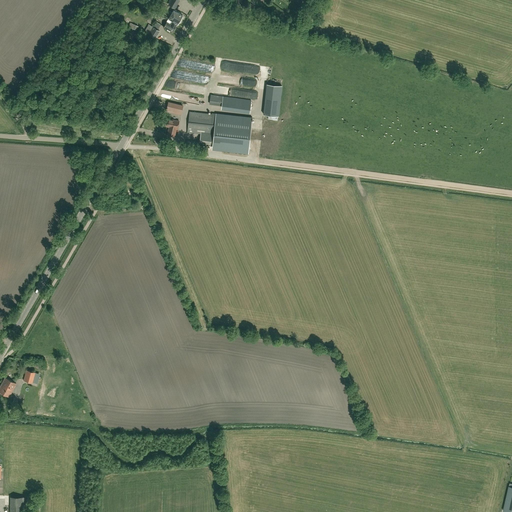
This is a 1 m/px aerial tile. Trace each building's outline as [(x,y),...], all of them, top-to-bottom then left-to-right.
[(175,8),(176,6),(180,0),(179,0),(171,0),(169,5),(175,8)] [(168,18),(169,18),(177,24),(183,16),(174,10),(172,13),(170,12),(168,15),(170,16),(168,18)] [(177,24),(169,18),(166,22),(163,27),(172,33),(177,24)] [(159,31),(153,27),(148,34),(155,38),(159,31)] [(242,102),(225,100),(225,104),(230,105),(229,107),(233,107),(233,112),(245,113),(246,102),(242,102)] [(169,102),(167,110),(181,114),(183,106),(169,102)] [(190,112),(188,132),(214,135),(216,113),(212,113),(212,114),(190,112)] [(179,121),(165,117),(163,125),(167,126),(168,126),(169,126),(167,134),(174,136),(176,128),(177,129),(179,121)] [(198,140),(197,144),(212,146),(213,138),(201,137),(200,140),(198,140)] [(33,383),(36,372),(27,370),(24,380),(33,383)] [(5,377),(2,384),(0,387),(0,391),(9,397),(16,383),(5,377)] [(21,381),(19,390),(35,394),(37,384),(21,381)] [(511,511),(511,486),(509,486),(503,511),(507,511),(511,511)] [(10,497),(10,511),(25,511),(25,497),(10,497)]
